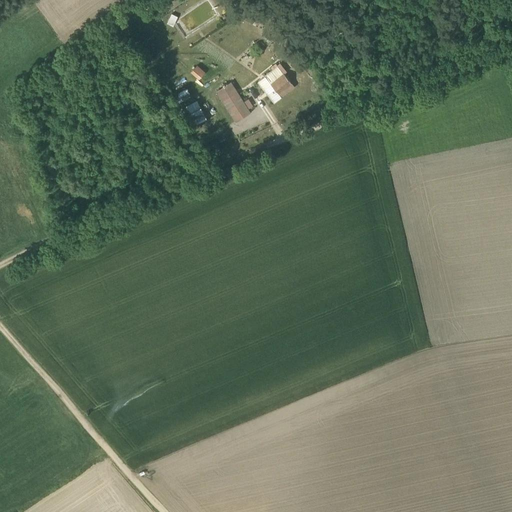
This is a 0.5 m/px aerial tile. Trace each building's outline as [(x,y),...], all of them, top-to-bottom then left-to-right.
[(170,14),(166,24),(172,26),(177,17),(170,14)] [(257,82),(274,103),(281,97),(293,87),(290,83),(283,74),(286,71),(279,63),(257,82)] [(204,73),(196,66),(190,72),(198,80),(204,73)] [(250,113),(230,82),(216,91),(235,122),(250,113)] [(206,119),(196,100),(180,108),(184,115),(190,127),(206,119)]
